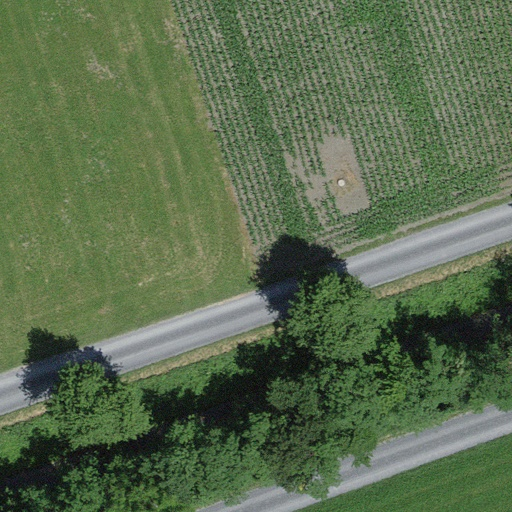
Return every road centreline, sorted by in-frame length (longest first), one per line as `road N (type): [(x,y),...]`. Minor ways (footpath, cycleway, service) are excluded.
road 1 (track): [(511,216),(0,392)]
road 2 (track): [(511,431),(283,511)]
